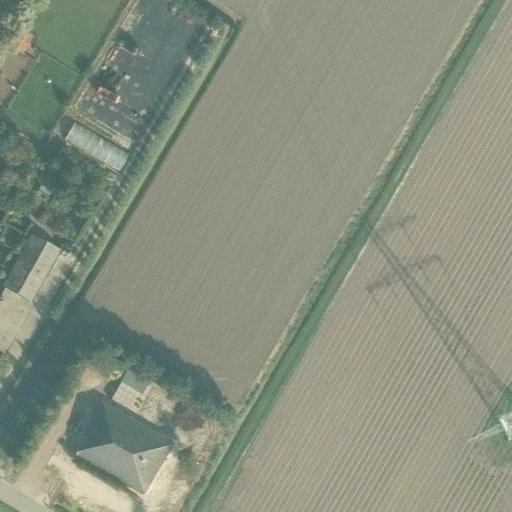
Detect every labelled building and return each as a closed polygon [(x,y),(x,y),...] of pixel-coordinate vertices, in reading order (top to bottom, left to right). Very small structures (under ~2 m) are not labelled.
[(141,147),(156,122),(127,104),(112,129),(141,147)] [(96,133),(90,143),(140,170),(146,160),(96,133)] [(74,177),(65,193),(80,202),(89,186),(74,177)] [(49,196),(54,187),(44,181),(39,189),(49,196)] [(60,250),(31,233),(1,286),(31,303),(60,250)] [(176,444),(104,401),(83,437),(86,440),(78,456),(146,497),(176,444)]
